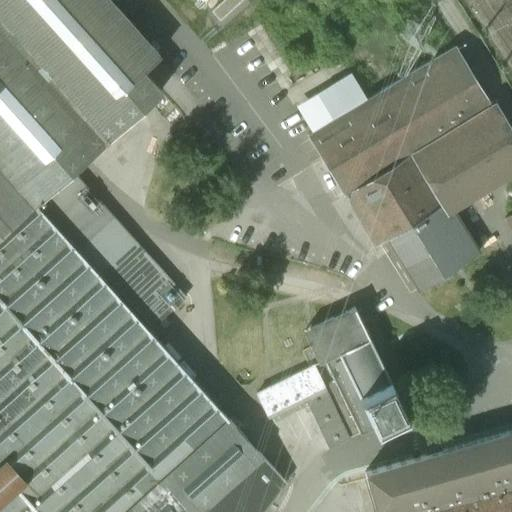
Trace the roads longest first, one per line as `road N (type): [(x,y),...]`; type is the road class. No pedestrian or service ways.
road 1 (unknown): [(502,385),(331,212),(151,0)]
road 2 (unknown): [(317,492),(207,371),(186,286),(170,257),(98,186)]
